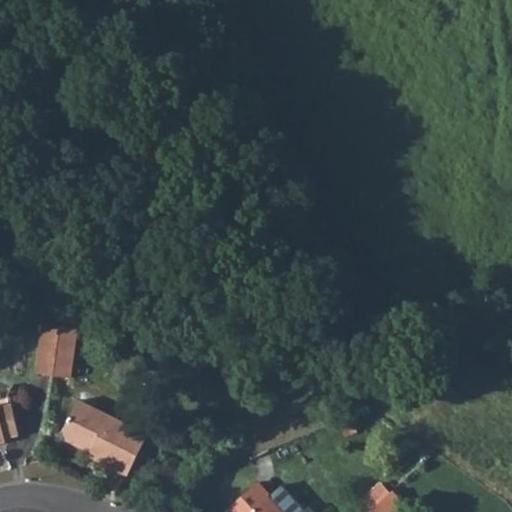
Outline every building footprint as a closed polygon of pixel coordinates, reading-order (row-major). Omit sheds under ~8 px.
[(54,374),(61,324),(43,322),(36,372),(54,374)] [(54,374),(71,376),(79,327),(61,324),(54,374)] [(90,451),(114,463),(112,468),(127,476),(146,435),(76,399),(59,435),(90,451)] [(0,441),(5,440),(4,438),(18,435),(10,404),(0,406),(0,441)] [(87,456),(112,468),(114,463),(90,451),(87,456)] [(372,506),(378,511),(386,511),(401,499),(392,489),(372,506)] [(284,511),(269,494),(248,511),(284,511)]
